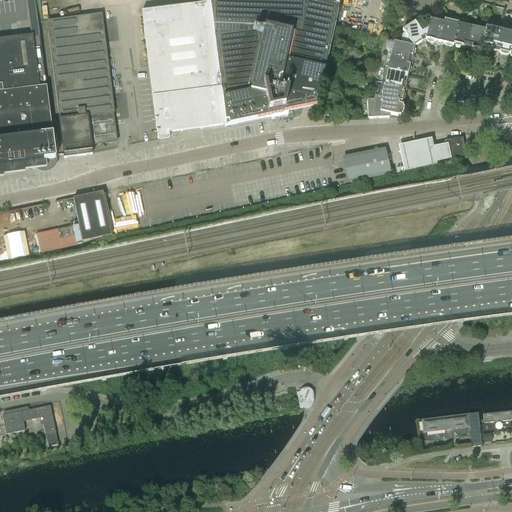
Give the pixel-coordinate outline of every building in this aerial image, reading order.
[(26,0),(31,36),(0,39),(0,175),(45,165),(45,160),(53,160),(54,159),(55,158),(34,0),(26,0)] [(319,103),(334,29),(339,5),(338,5),(339,0),(338,0),(209,0),(210,3),(141,12),(157,140),(169,138),(169,134),(225,126),(225,127),(226,127),(226,126),(287,114),(290,98),(319,103)] [(114,114),(101,14),(47,21),(59,120),(64,158),(92,155),(91,145),(116,141),(113,114),(114,114)] [(444,20),(443,23),(439,44),(444,45),(444,46),(445,47),(446,47),(447,48),(448,48),(449,48),(451,48),(451,47),(453,47),(453,45),(459,20),(450,18),(449,21),(444,20)] [(429,20),(428,28),(425,41),(426,41),(426,42),(427,43),(428,43),(429,43),(430,44),(431,44),(432,44),(433,43),(433,42),(439,44),(443,23),(429,20)] [(466,22),(459,20),(453,45),(454,45),(455,48),(459,49),(461,47),(466,48),(471,28),(464,26),(466,22)] [(425,41),(428,28),(420,33),(414,23),(401,30),(403,34),(400,44),(413,48),(414,48),(425,41)] [(478,29),(471,28),(466,48),(472,49),(473,52),(477,53),(479,51),(480,51),(485,28),(486,26),(479,25),(478,29)] [(487,29),(485,28),(480,51),(481,51),(481,49),(482,49),(482,50),(482,51),(483,51),(484,51),(485,52),(486,52),(487,52),(488,52),(489,52),(489,51),(494,52),(500,28),(488,26),(487,29)] [(508,55),(511,38),(511,30),(500,28),(494,52),(500,53),(500,54),(500,55),(501,55),(502,55),(503,56),(504,56),(505,56),(506,56),(507,56),(508,55)] [(413,48),(400,44),(393,43),(392,44),(390,44),(386,45),(386,48),(388,49),(389,50),(388,57),(389,57),(410,62),(412,56),(412,57),(414,54),(415,51),(414,48),(413,48)] [(409,67),(409,66),(410,62),(389,57),(387,71),(407,75),(407,74),(408,75),(410,73),(411,70),(410,67),(409,67)] [(408,78),(408,77),(408,76),(407,76),(407,75),(387,71),(383,70),(380,84),(381,84),(404,89),(406,84),(407,83),(408,82),(408,81),(408,80),(408,79),(408,78)] [(403,94),(403,93),(404,89),(381,84),(380,88),(376,87),(373,97),(376,98),(401,102),(402,102),(403,101),(404,100),(404,99),(404,98),(404,97),(404,96),(404,95),(404,94),(403,94)] [(333,94),(323,92),(321,102),(330,105),(333,94)] [(403,109),(402,107),(402,106),(400,106),(401,102),(376,98),(373,97),(373,101),(367,101),(367,119),(389,118),(389,115),(400,117),(400,115),(402,114),(403,109)] [(467,159),(462,138),(446,142),(450,162),(467,159)] [(431,139),(398,146),(403,173),(437,165),(436,162),(451,159),(448,144),(433,147),(431,139)] [(385,156),(345,164),(348,177),(388,168),(385,156)] [(73,199),(82,243),(111,236),(102,193),(73,199)] [(57,230),(57,231),(59,240),(79,236),(77,226),(57,230)] [(302,392),(301,392),(296,393),(300,409),(305,407),(310,406),(309,391),(302,393),(302,392)] [(55,434),(49,406),(28,411),(27,407),(3,413),(4,416),(1,417),(5,436),(25,432),(23,423),(42,419),(45,436),(55,434)] [(481,447),(479,427),(469,428),(471,448),(481,447)]
